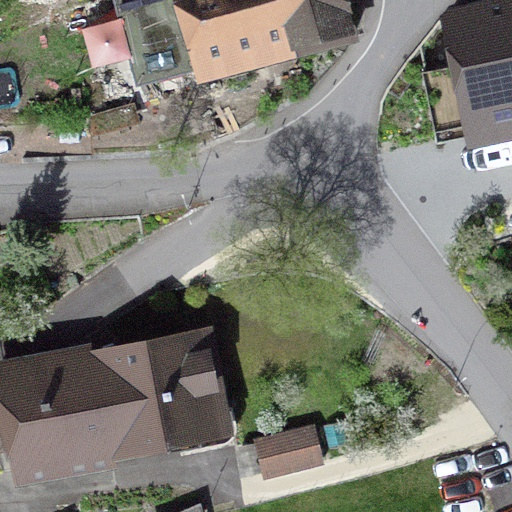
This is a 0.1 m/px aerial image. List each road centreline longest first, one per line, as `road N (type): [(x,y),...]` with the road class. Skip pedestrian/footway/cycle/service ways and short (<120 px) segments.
road 1 (residential): [(0,361),(229,216),(262,168)]
road 2 (residential): [(332,154),(371,221),(511,402)]
road 3 (residential): [(262,168),(0,188)]
road 4 (residential): [(419,0),(332,154)]
